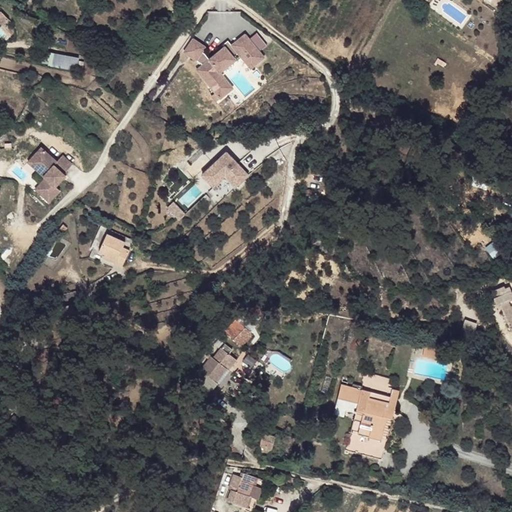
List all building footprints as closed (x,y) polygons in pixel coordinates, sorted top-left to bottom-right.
[(8,18),(1,12),(0,12),(0,22),(3,25),(8,18)] [(256,32),(248,39),(259,51),(266,45),(256,32)] [(209,59),(204,53),(200,52),(203,47),(192,39),(183,52),(201,65),(200,74),(206,75),(207,80),(217,81),(218,72),(236,58),(235,55),(243,48),(247,53),(251,49),(254,53),(250,56),(256,64),(263,57),(259,51),(248,39),(245,34),(231,45),(226,49),(224,46),(209,59)] [(231,45),(227,40),(223,44),(224,46),(226,49),(231,45)] [(214,93),(220,98),(232,88),(222,75),(240,55),(250,68),(256,64),(250,56),(254,53),(251,49),(247,53),(243,48),(235,55),(236,58),(218,72),(217,81),(207,80),(206,75),(200,74),(201,65),(195,70),(214,93)] [(75,69),(77,56),(46,50),(44,63),(75,69)] [(220,98),(214,93),(210,96),(216,102),(220,98)] [(41,146),(31,157),(41,165),(37,170),(45,177),(40,183),(45,188),(40,193),(49,201),(59,189),(55,186),(65,174),(63,173),(72,163),(62,154),(56,160),(41,146)] [(224,151),(200,174),(215,190),(227,178),(234,186),(246,175),(224,151)] [(31,157),(27,161),(37,170),(41,165),(31,157)] [(40,183),(35,188),(40,193),(45,188),(40,183)] [(174,216),(180,211),(175,205),(169,210),(174,216)] [(177,220),(183,214),(180,211),(174,216),(177,220)] [(68,228),(64,224),(59,229),(63,232),(65,230),(65,231),(68,228)] [(125,241),(107,233),(99,252),(105,254),(103,257),(122,266),(130,249),(123,247),(125,241)] [(511,299),(511,294),(510,290),(494,297),(499,309),(502,308),(504,314),(511,310),(508,302),(511,299)] [(60,317),(81,310),(78,302),(64,306),(64,305),(57,307),(60,317)] [(240,322),(237,319),(225,331),(234,339),(245,327),(240,322)] [(237,360),(229,353),(232,349),(225,343),(213,357),(209,354),(207,356),(209,358),(201,369),(216,381),(227,368),(229,369),(237,360)] [(423,356),(440,360),(443,349),(425,345),(423,356)] [(390,378),(366,372),(362,389),(360,388),(361,385),(353,383),(352,386),(341,383),(338,397),(358,403),(355,412),(363,414),(358,433),(350,432),(346,450),(382,459),(386,441),(381,440),(387,416),(389,401),(393,388),(388,387),(388,384),(388,383),(389,383),(390,378)] [(393,418),(400,390),(393,388),(389,401),(387,416),(393,418)] [(358,403),(338,397),(334,414),(344,416),(346,409),(355,412),(358,403)] [(164,414),(157,407),(148,417),(155,424),(164,414)] [(276,436),(262,431),(257,455),(270,459),(276,436)] [(258,477),(244,472),(242,477),(234,474),(233,476),(229,488),(232,489),(228,500),(254,510),(258,499),(249,496),(253,484),(255,485),(258,477)] [(255,485),(253,484),(249,496),(258,499),(262,488),(255,485)] [(51,494),(56,500),(60,497),(63,501),(71,493),(71,492),(71,491),(64,485),(59,489),(56,492),(55,491),(51,494)]
